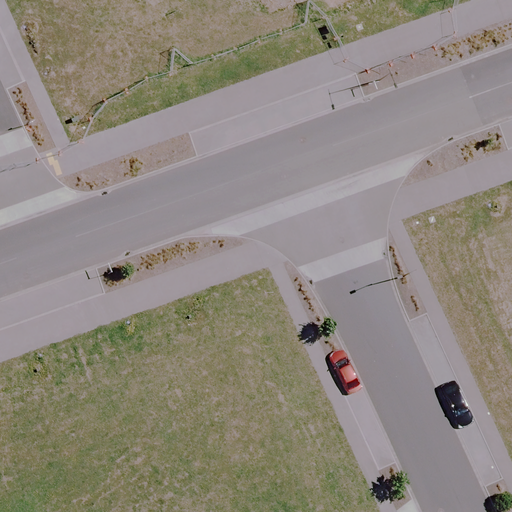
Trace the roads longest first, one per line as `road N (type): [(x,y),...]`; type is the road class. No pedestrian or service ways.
road 1 (residential): [(459,511),(298,153)]
road 2 (residential): [(47,244),(298,153)]
road 3 (residential): [(298,153),(511,76)]
